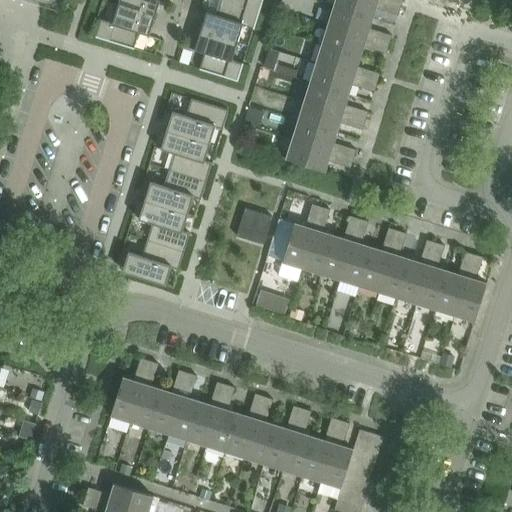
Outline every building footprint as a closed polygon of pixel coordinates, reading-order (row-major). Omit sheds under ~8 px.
[(160,0),(118,0),(117,5),(155,17),(160,0)] [(254,29),(260,12),(221,0),(216,16),(207,13),(201,31),(238,43),(243,26),(254,29)] [(221,0),(260,12),(263,0),(221,0)] [(401,7),(380,0),(336,0),(334,7),(372,19),(376,9),(398,16),(401,7)] [(134,49),(139,33),(149,36),(155,17),(117,5),(111,23),(101,20),(96,38),(134,49)] [(369,29),(372,19),(334,7),(328,26),(389,45),(392,36),(369,29)] [(389,45),(328,26),(322,45),(360,57),(364,47),(386,54),(389,45)] [(232,60),(238,43),(201,31),(195,51),(205,54),(200,70),(238,82),(244,64),(232,60)] [(357,67),(360,57),(322,45),(316,64),(377,83),(380,74),(357,67)] [(377,83),(316,64),(310,83),(349,95),(352,85),(374,92),(377,83)] [(345,105),(349,95),(310,83),(304,102),(365,121),(368,112),(345,105)] [(223,130),(229,111),(205,103),(192,99),(186,116),(173,112),(167,131),(210,144),(215,128),(223,130)] [(365,121),(304,102),(298,121),(337,133),(340,123),(363,130),(365,121)] [(334,143),(337,133),(298,121),(292,140),(354,159),(356,150),(334,143)] [(207,182),(212,163),(205,161),(210,144),(167,131),(161,150),(175,154),(169,170),(207,182)] [(354,159),(292,140),(286,160),(325,172),(328,161),(351,168),(354,159)] [(201,200),(207,182),(169,170),(164,187),(151,182),(145,201),(188,215),(193,198),(201,200)] [(183,231),(188,215),(145,201),(139,220),(153,224),(148,241),(185,252),(190,234),(183,231)] [(302,268),(321,207),(312,204),(305,227),(294,224),(282,262),(302,268)] [(321,274),(333,236),(323,233),(330,210),(321,207),(302,268),(321,274)] [(264,245),(272,217),(246,208),(237,236),(264,245)] [(340,280),(359,219),(350,216),(343,239),(333,236),(321,274),(340,280)] [(359,286),(371,248),(361,245),(368,222),(359,219),(340,280),(359,286)] [(379,292),(398,231),(388,228),(381,251),(371,248),(359,286),(379,292)] [(398,298),(410,260),(400,257),(407,234),(398,231),(379,292),(398,298)] [(417,304),(436,243),(427,240),(420,263),(410,260),(398,298),(417,304)] [(179,271),(185,252),(148,241),(142,257),(129,253),(122,272),(152,281),(166,286),(171,268),(179,271)] [(436,310),(448,272),(438,268),(445,246),(436,243),(417,304),(436,310)] [(455,316),(474,255),(465,252),(458,275),(448,272),(436,310),(455,316)] [(474,322),(487,284),(476,280),(483,258),(474,255),(455,316),(474,322)] [(131,422),(150,361),(141,358),(134,381),(123,378),(111,416),(131,422)] [(150,428),(162,390),(152,387),(159,364),(150,361),(131,422),(150,428)] [(169,434),(188,373),(179,370),(172,393),(162,390),(150,428),(169,434)] [(188,440),(200,402),(190,399),(197,376),(188,373),(169,434),(188,440)] [(207,446),(226,385),(217,382),(210,405),(200,402),(188,440),(207,446)] [(226,452),(238,414),(228,411),(235,388),(226,385),(207,446),(226,452)] [(245,458),(264,397),(255,394),(248,417),(238,414),(226,452),(245,458)] [(264,464),(276,426),(266,423),(273,400),(264,397),(245,458),(264,464)] [(284,470),(302,409),(293,406),(286,429),(276,426),(264,464),(284,470)] [(302,476),(314,437),(304,434),(312,412),(302,409),(284,470),(302,476)] [(321,482),(341,421),(332,418),(324,441),(314,437),(302,476),(321,482)] [(349,464),(352,453),(353,450),(343,446),(350,423),(341,421),(321,482),(341,488),(341,487),(345,476),(349,464)] [(380,449),(384,437),(360,430),(353,450),(356,441),(380,449)] [(377,460),(380,449),(356,441),(353,450),(352,453),(377,460)] [(373,472),(377,460),(352,453),(349,464),(373,472)] [(369,483),(373,472),(349,464),(345,476),(369,483)] [(369,483),(345,476),(341,487),(366,495),(369,483)] [(134,511),(148,511),(153,496),(115,484),(111,495),(89,488),(86,497),(134,511)] [(362,506),(366,495),(341,487),(341,488),(338,499),(362,506)] [(134,511),(86,497),(83,506),(103,511),(134,511)] [(340,511),(360,511),(362,506),(338,499),(334,510),(340,511)]
